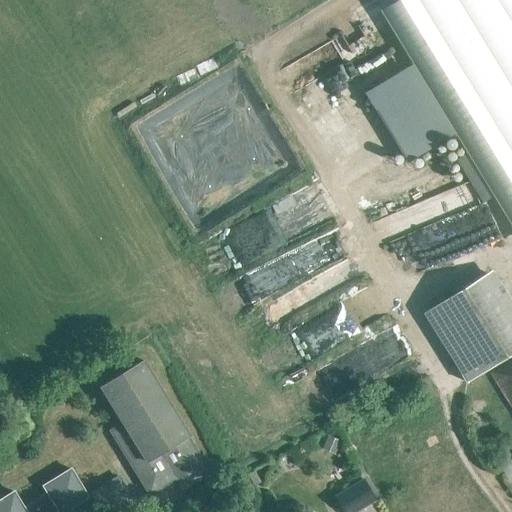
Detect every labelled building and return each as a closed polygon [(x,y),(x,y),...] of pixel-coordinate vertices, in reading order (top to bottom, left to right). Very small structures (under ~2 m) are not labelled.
[(511,0),(392,0),(382,6),(471,149),(457,158),(458,159),(482,199),(496,190),(511,216),(511,0)] [(255,213),(228,227),(243,257),(270,244),(255,213)] [(254,259),(264,288),(312,270),(301,242),(254,259)] [(300,305),(363,279),(355,259),(291,286),(300,305)] [(423,313),(466,381),(511,352),(511,301),(492,270),(423,313)] [(374,286),(302,319),(314,344),(386,310),(374,286)] [(378,340),(389,358),(409,347),(398,328),(378,340)] [(340,382),(380,373),(373,343),(333,352),(340,382)] [(511,359),(491,372),(511,407),(511,359)] [(209,472),(187,436),(189,435),(143,360),(100,387),(122,422),(109,430),(149,494),(175,478),(182,489),(209,472)] [(72,511),(69,507),(87,496),(70,468),(43,485),(47,491),(22,506),(13,491),(0,499),(0,511),(72,511)] [(89,493),(101,511),(122,511),(137,503),(118,474),(89,493)] [(362,479),(335,495),(344,511),(353,511),(375,499),(362,479)]
